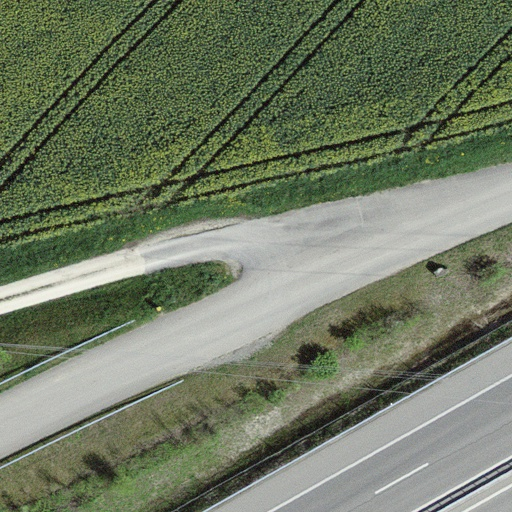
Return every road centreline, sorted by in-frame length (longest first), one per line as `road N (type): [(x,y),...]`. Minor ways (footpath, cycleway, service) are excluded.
road 1 (unclassified): [(0,425),(511,199)]
road 2 (track): [(511,168),(426,176),(82,254),(0,285)]
road 3 (motorway): [(511,413),(336,511)]
